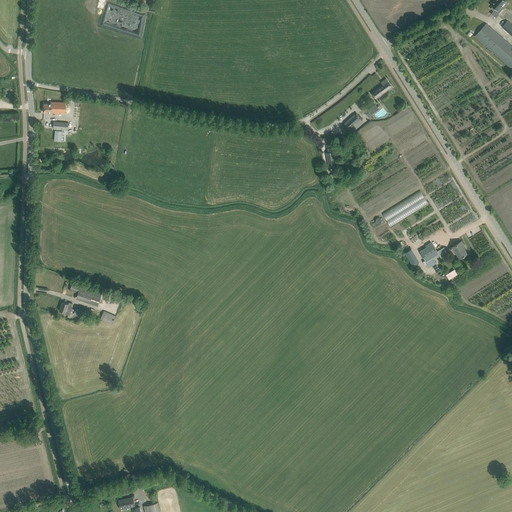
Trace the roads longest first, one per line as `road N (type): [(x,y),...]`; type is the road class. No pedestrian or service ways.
road 1 (tertiary): [(71,494),(27,312),(29,84)]
road 2 (unclassified): [(302,120),(228,122),(29,84)]
road 3 (tertiary): [(511,252),(386,50)]
road 4 (unclassified): [(71,494),(166,473),(245,511)]
